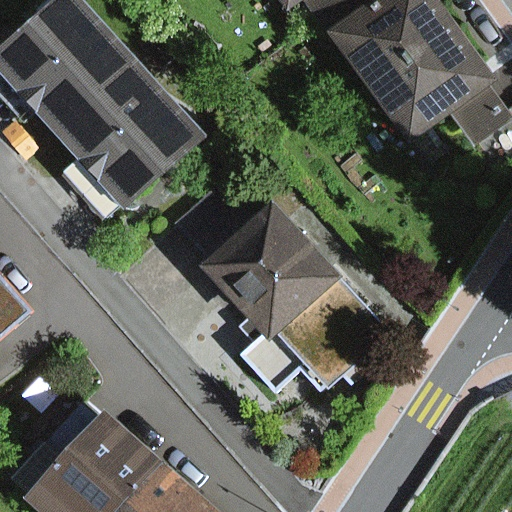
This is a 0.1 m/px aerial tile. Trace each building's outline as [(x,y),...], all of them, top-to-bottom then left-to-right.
[(370,0),(306,0),(333,32),(370,0)] [(460,25),(439,0),(370,0),(333,32),(380,90),(460,25)] [(58,147),(144,72),(90,11),(6,88),(58,147)] [(510,86),(460,25),(380,90),(431,154),(467,125),(487,150),(511,129),(511,112),(498,95),(510,86)] [(207,145),(144,72),(58,147),(120,219),(207,145)] [(278,219),(214,277),(280,349),(344,290),(278,219)] [(0,363),(42,326),(0,278),(0,363)] [(167,511),(180,495),(109,441),(54,511),(167,511)] [(202,511),(180,495),(167,511),(202,511)]
